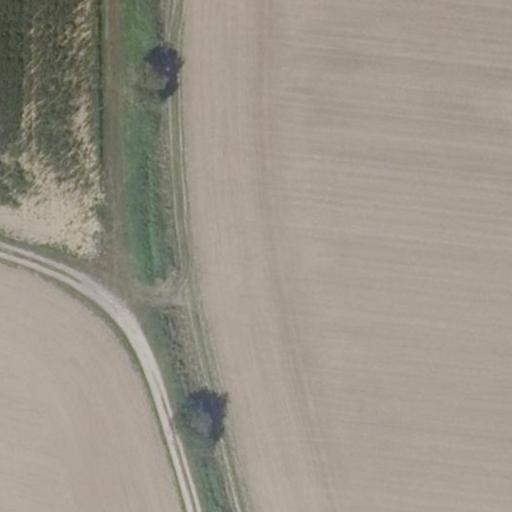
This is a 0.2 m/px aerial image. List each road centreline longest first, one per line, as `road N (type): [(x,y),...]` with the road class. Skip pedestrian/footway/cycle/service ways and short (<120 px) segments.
road 1 (track): [(0,245),(111,294),(143,331),(202,511)]
road 2 (track): [(143,331),(122,141),(123,0)]
